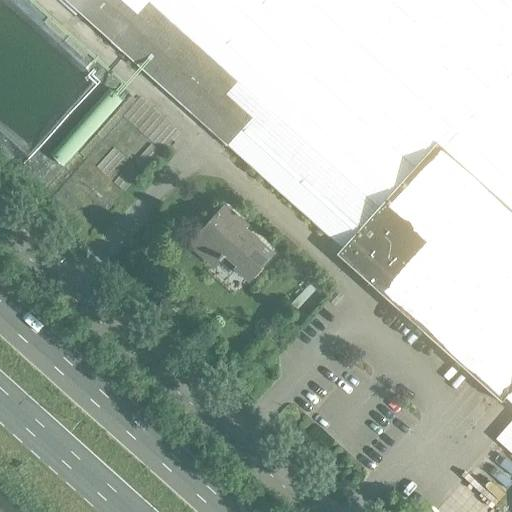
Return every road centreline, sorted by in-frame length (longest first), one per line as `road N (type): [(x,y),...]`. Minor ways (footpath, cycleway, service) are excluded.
road 1 (unclassified): [(310,511),(0,233)]
road 2 (unknown): [(350,511),(423,426),(431,405),(428,389),(355,329),(331,337),(244,428)]
road 3 (trunk): [(223,511),(0,312)]
road 4 (trunk): [(0,388),(136,511)]
